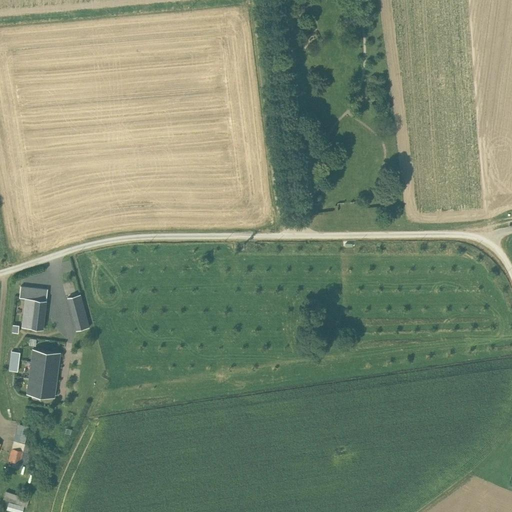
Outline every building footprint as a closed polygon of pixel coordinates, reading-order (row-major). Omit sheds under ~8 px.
[(50,291),(20,288),(15,325),(45,329),(50,291)] [(82,295),(73,298),(76,310),(85,308),(82,295)] [(86,309),(72,313),(77,330),(90,326),(86,309)] [(30,375),(27,396),(55,400),(62,354),(34,350),(32,360),(30,375)] [(20,352),(8,351),(5,371),(30,375),(32,360),(19,358),(20,352)] [(28,427),(18,426),(15,441),(25,443),(28,427)] [(23,452),(25,443),(15,441),(12,448),(23,452)] [(23,452),(12,448),(8,460),(20,464),(23,452)] [(49,452),(37,450),(36,458),(48,459),(49,452)] [(29,499),(6,492),(3,501),(27,507),(29,499)] [(18,511),(22,511),(24,507),(9,503),(8,509),(18,511)]
